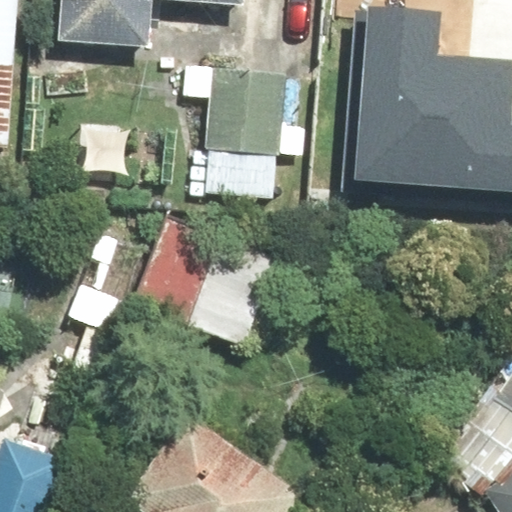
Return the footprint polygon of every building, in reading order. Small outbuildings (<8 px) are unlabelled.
[(13,0),(0,0),(0,166),(7,167),(13,0)] [(240,0),(57,0),(55,70),(148,74),(150,26),(239,29),(240,0)] [(444,12),(361,7),(349,190),(511,200),(511,51),(442,47),(444,12)] [(204,78),(197,198),(278,203),(285,83),(204,78)] [(115,125),(81,124),(80,179),(114,179),(115,125)] [(165,221),(127,325),(236,365),(274,261),(165,221)] [(131,309),(83,288),(65,328),(87,337),(72,372),(100,383),(131,309)] [(511,423),(511,390),(496,412),(511,423)] [(304,511),(308,508),(186,419),(118,511),(119,511),(304,511)] [(0,453),(0,511),(40,511),(54,470),(0,453)] [(511,511),(511,478),(478,508),(481,511),(511,511)]
